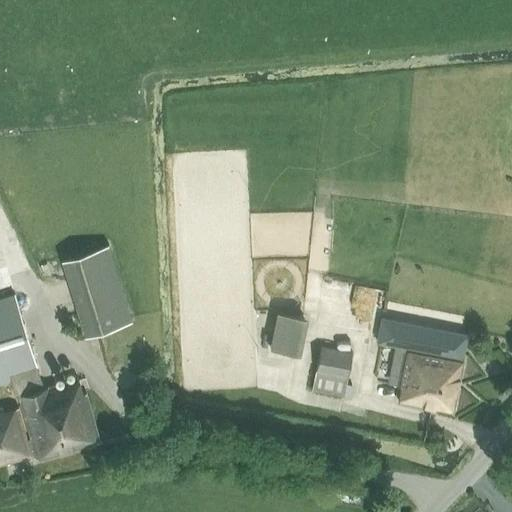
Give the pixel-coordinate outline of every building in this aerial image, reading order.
[(108,244),(61,259),(85,335),(132,321),(108,244)] [(15,294),(0,298),(0,384),(10,381),(15,397),(19,396),(31,439),(27,440),(17,406),(3,410),(2,405),(0,406),(0,465),(35,455),(37,459),(101,441),(86,391),(85,391),(81,378),(78,379),(77,376),(44,385),(15,294)] [(270,346),(301,352),(308,317),(277,310),(270,346)] [(468,333),(381,316),(376,341),(407,347),(398,400),(453,411),(464,357),(463,357),(468,333)] [(322,345),(313,390),(344,396),(352,351),(322,345)]
